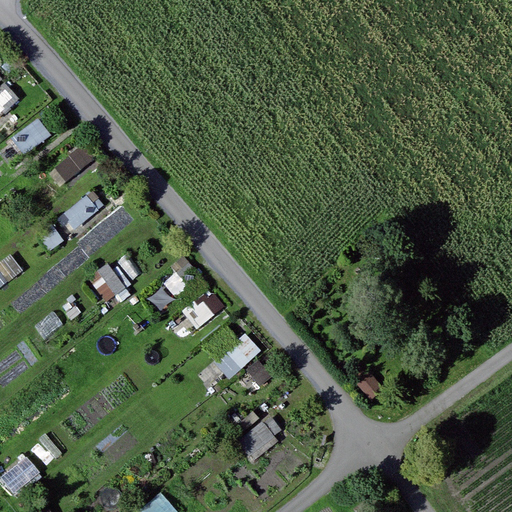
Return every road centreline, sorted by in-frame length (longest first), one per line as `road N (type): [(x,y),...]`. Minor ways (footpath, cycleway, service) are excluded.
road 1 (unclassified): [(381,449),(0,7)]
road 2 (unclassified): [(381,449),(511,355)]
